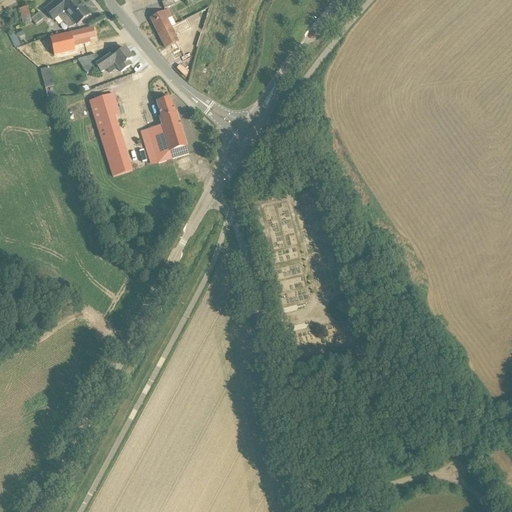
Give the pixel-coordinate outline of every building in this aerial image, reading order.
[(70,0),(64,5),(60,0),(57,0),(44,10),(53,20),(57,17),(62,23),(64,21),(67,25),(69,27),(72,26),(74,24),(76,26),(90,15),(81,3),(79,4),(76,0),(70,0)] [(172,0),(169,0),(168,1),(162,3),(164,10),(175,6),(172,0)] [(31,22),(28,7),(20,9),(23,24),(31,22)] [(158,34),(171,28),(168,21),(172,19),(168,10),(150,19),(158,34)] [(74,48),(90,44),(89,40),(102,37),(100,27),(47,40),(51,57),(75,52),(74,48)] [(179,34),(175,36),(171,28),(158,34),(166,49),(183,40),(179,34)] [(22,45),(19,39),(18,38),(25,35),(24,34),(22,29),(9,35),(16,48),(22,45)] [(98,68),(101,73),(115,64),(121,73),(132,65),(129,61),(132,60),(125,50),(111,59),(110,56),(101,63),(96,56),(77,61),(87,75),(98,68)] [(49,68),(40,71),(45,89),(54,87),(49,68)] [(95,123),(114,117),(119,116),(113,95),(89,102),(95,123)] [(175,114),(170,99),(157,103),(161,118),(159,119),(162,126),(170,152),(187,147),(177,113),(175,114)] [(114,117),(95,123),(102,147),(121,142),(114,117)] [(170,152),(162,126),(148,130),(159,165),(189,155),(187,147),(170,152)]
